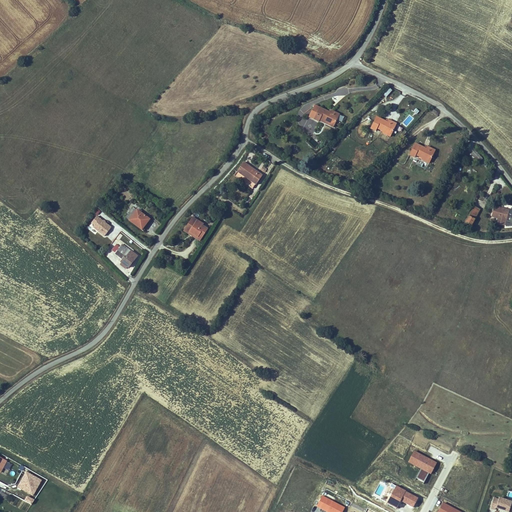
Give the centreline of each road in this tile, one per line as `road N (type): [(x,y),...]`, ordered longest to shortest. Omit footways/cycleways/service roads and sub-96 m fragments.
road 1 (unclassified): [(0,401),(107,329),(156,243),(234,155),(261,102),(352,61)]
road 2 (track): [(243,136),(339,189),(466,236),(511,238)]
road 3 (residential): [(352,61),(432,100),(511,181)]
